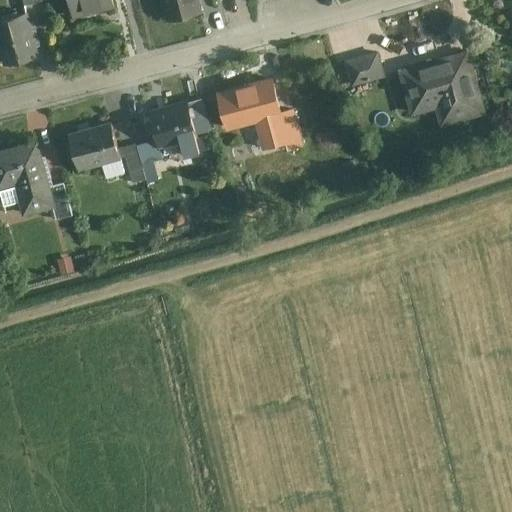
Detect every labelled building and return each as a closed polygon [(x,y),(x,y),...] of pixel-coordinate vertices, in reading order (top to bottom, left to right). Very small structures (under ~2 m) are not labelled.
[(114,0),(68,0),(75,24),(118,12),(114,0)] [(199,0),(160,0),(168,26),(204,16),(199,0)] [(28,15),(0,23),(0,49),(5,68),(40,58),(28,15)] [(400,74),(412,118),(456,106),(461,125),(489,117),(472,54),(400,74)] [(378,55),(345,64),(352,88),(384,80),(378,55)] [(274,81),(220,96),(230,130),(256,123),(264,152),(291,144),(274,81)] [(189,103),(150,113),(159,149),(199,139),(189,103)] [(115,123),(70,135),(80,172),(125,159),(122,149),(115,123)] [(149,142),(122,149),(125,159),(131,183),(159,175),(149,142)] [(40,144),(0,153),(0,193),(17,189),(24,217),(56,209),(40,144)]
